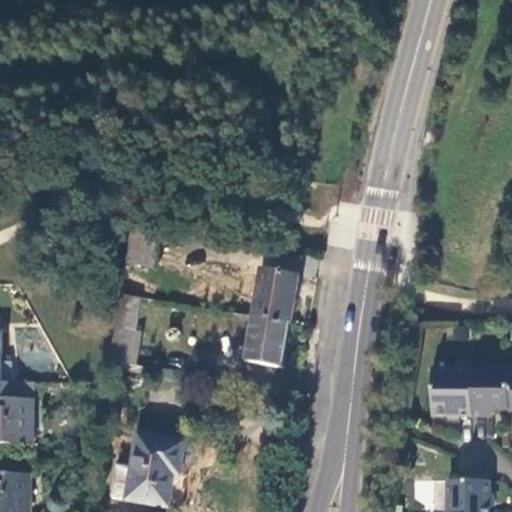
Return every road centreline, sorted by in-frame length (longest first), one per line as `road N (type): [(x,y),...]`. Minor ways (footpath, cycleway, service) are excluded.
road 1 (primary): [(332,511),(386,176)]
road 2 (primary): [(429,0),(386,176)]
